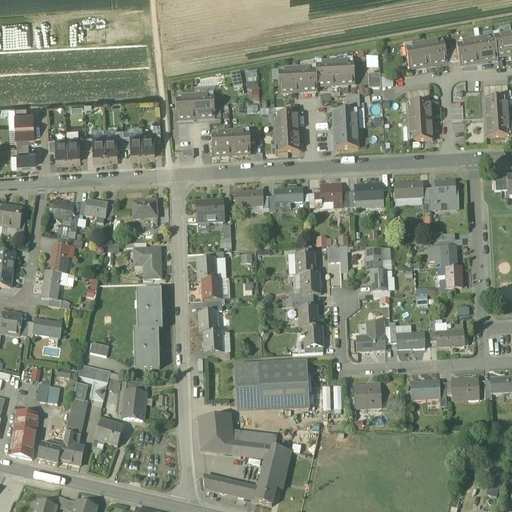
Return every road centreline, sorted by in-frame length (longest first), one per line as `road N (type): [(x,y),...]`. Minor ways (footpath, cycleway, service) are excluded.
road 1 (residential): [(175,175),(183,509)]
road 2 (residential): [(450,162),(175,175)]
road 3 (residential): [(486,363),(340,373),(338,292)]
road 4 (secondary): [(183,509),(0,464)]
road 5 (track): [(152,0),(175,175)]
road 6 (residential): [(472,161),(483,331)]
road 7 (residential): [(45,182),(24,306),(0,302)]
road 8 (residential): [(450,162),(446,78),(511,75)]
road 9 (residential): [(175,175),(45,182)]
